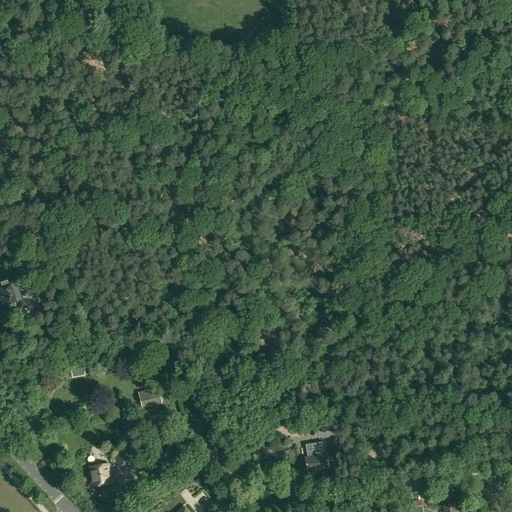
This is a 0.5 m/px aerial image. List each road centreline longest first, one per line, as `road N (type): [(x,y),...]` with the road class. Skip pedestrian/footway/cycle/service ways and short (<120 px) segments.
road 1 (track): [(292,505),(511,471)]
road 2 (unclassified): [(202,455),(369,318)]
road 3 (track): [(369,318),(511,203)]
